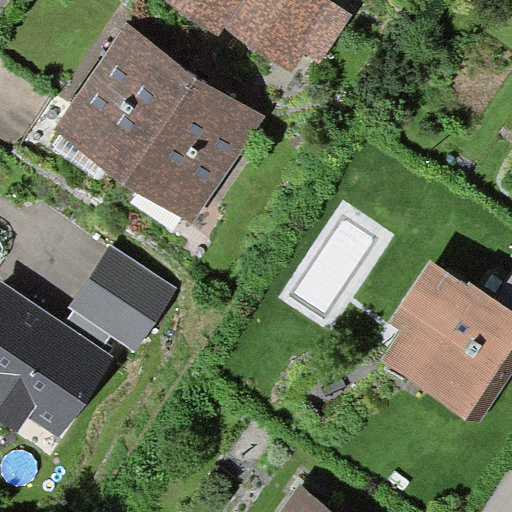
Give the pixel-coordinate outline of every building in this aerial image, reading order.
[(179,0),(214,24),(230,0),(179,0)] [(315,3),(309,0),(244,0),(230,22),(279,56),(315,3)] [(101,155),(122,170),(187,74),(125,32),(72,111),(96,128),(101,155)] [(249,116),(187,74),(122,170),(144,184),(171,179),(196,196),(249,116)] [(388,354),(474,411),(511,353),(511,316),(471,290),(464,291),(428,267),(396,316),(408,324),(388,354)] [(107,354),(1,284),(0,285),(0,409),(20,423),(30,407),(60,426),(107,354)] [(318,511),(296,496),(284,511),(318,511)]
